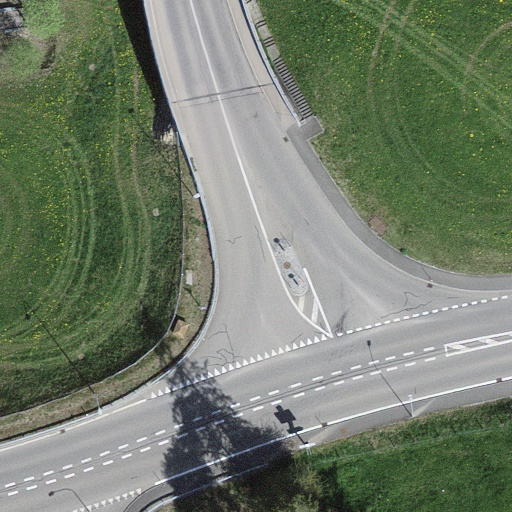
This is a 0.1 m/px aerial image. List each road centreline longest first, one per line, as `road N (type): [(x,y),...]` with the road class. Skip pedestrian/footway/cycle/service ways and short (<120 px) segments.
road 1 (unclassified): [(335,375),(240,157),(189,0)]
road 2 (secondary): [(335,375),(43,477)]
road 3 (secondary): [(511,335),(335,375)]
